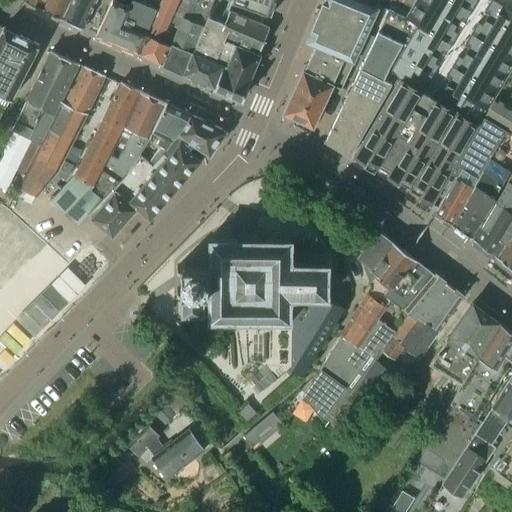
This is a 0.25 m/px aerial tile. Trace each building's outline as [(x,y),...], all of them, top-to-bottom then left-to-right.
[(26,0),(25,2),(42,9),(44,10),(48,0),(26,0)] [(61,18),(69,0),(48,0),(44,10),(61,18)] [(84,29),(97,0),(71,0),(62,19),(84,29)] [(136,52),(155,9),(133,0),(130,0),(128,7),(111,0),(96,32),(96,35),(136,52)] [(161,63),(176,28),(167,25),(177,0),(159,0),(160,1),(137,52),(161,63)] [(182,73),(205,18),(201,16),(205,7),(197,4),(198,0),(187,0),(188,1),(162,65),(182,74),(182,73)] [(229,0),(269,14),(269,15),(270,15),(275,0),(229,0)] [(376,8),(357,0),(322,0),(320,6),(369,26),(377,8),(376,8)] [(449,173),(511,65),(511,12),(491,0),(415,0),(404,19),(416,24),(405,44),(390,68),(399,79),(352,158),(364,165),(367,161),(378,168),(379,164),(390,170),(386,177),(398,184),(402,177),(423,189),(418,198),(430,205),(449,173)] [(369,26),(320,6),(312,24),(360,44),(369,26)] [(258,54),(268,28),(224,9),(219,21),(213,36),(234,44),(258,54)] [(223,68),(234,44),(213,36),(219,21),(207,16),(182,73),(213,87),(221,67),(223,68)] [(349,156),(391,83),(389,67),(388,66),(402,43),(405,44),(416,24),(404,19),(399,16),(398,16),(401,18),(391,37),(377,31),(325,140),(324,141),(349,156)] [(360,44),(312,24),(305,42),(315,46),(352,62),(360,44)] [(0,117),(37,46),(35,45),(22,38),(0,27),(0,117)] [(260,55),(258,54),(234,44),(223,68),(221,67),(213,87),(241,99),(260,55)] [(340,89),(352,62),(315,46),(307,62),(303,71),(331,85),(340,89)] [(52,115),(78,64),(50,50),(10,131),(39,145),(54,116),(52,115)] [(57,170),(85,114),(104,76),(83,66),(64,102),(61,101),(54,116),(39,145),(33,156),(32,160),(57,171),(57,170)] [(309,132),(331,85),(303,71),(283,113),(295,118),(292,124),(309,132)] [(101,166),(138,92),(119,83),(106,109),(73,176),(48,202),(78,223),(86,214),(88,215),(120,184),(101,166)] [(142,156),(167,105),(138,92),(101,166),(120,184),(125,179),(123,177),(142,156)] [(511,110),(494,100),(451,174),(452,175),(434,211),(451,223),(507,129),(511,131),(511,110)] [(166,148),(191,116),(167,105),(142,156),(159,171),(171,152),(166,148)] [(217,142),(225,131),(204,121),(191,116),(166,148),(171,152),(183,138),(209,154),(217,142)] [(511,164),(511,131),(507,129),(451,223),(469,237),(494,196),(493,195),(511,164)] [(172,193),(188,176),(206,155),(208,156),(209,154),(183,138),(171,152),(159,171),(142,156),(123,177),(125,179),(120,184),(88,215),(112,237),(135,210),(149,220),(172,193)] [(38,193),(56,172),(57,171),(32,160),(31,160),(25,173),(18,187),(31,193),(32,193),(36,195),(38,193)] [(511,172),(500,193),(474,238),(473,240),(496,256),(511,230),(511,172)] [(397,302),(427,267),(379,230),(357,257),(362,262),(371,286),(366,294),(370,297),(371,294),(374,296),(382,283),(386,286),(382,293),(390,298),(397,302)] [(511,230),(496,256),(495,257),(511,270),(511,230)] [(176,266),(176,272),(182,272),(182,289),(176,289),(176,294),(180,294),(180,299),(182,299),(181,317),(209,317),(210,319),(289,320),(289,319),(291,319),(290,369),(302,376),(344,308),(332,300),(323,300),(323,297),(327,297),(327,265),(300,264),(293,264),(290,264),(291,240),(262,240),(262,234),(259,234),(259,231),(241,231),(241,234),(238,234),(238,239),(210,239),(210,267),(185,266),(186,261),(181,261),(181,266),(176,266)] [(47,252),(31,268),(64,301),(80,285),(47,252)] [(31,268),(16,283),(48,316),(64,301),(31,268)] [(419,356),(463,296),(434,273),(404,311),(410,315),(382,351),(394,359),(404,345),(419,356)] [(16,283),(0,298),(33,331),(48,316),(16,283)] [(326,400),(338,409),(386,344),(368,331),(390,298),(382,293),(386,286),(382,283),(374,296),(371,294),(370,297),(366,294),(341,334),(319,370),(338,384),(326,400)] [(0,298),(0,328),(17,346),(33,331),(0,298)] [(460,381),(498,322),(488,314),(482,311),(472,303),(429,362),(460,381)] [(477,419),(509,367),(511,368),(511,332),(498,322),(458,389),(416,462),(445,479),(474,434),(482,422),(477,419)] [(0,328),(0,359),(2,361),(17,346),(0,328)] [(367,409),(393,373),(376,361),(349,396),(367,409)] [(511,421),(511,375),(491,408),(511,421)] [(165,428),(185,414),(177,404),(158,418),(165,428)] [(283,425),(272,412),(243,436),(254,449),(283,425)] [(198,465),(193,458),(204,450),(188,429),(163,448),(155,438),(158,435),(148,426),(129,446),(145,463),(152,457),(167,477),(175,471),(176,474),(178,477),(181,479),(184,480),(187,480),(190,480),(193,479),(195,477),(197,474),(198,471),(198,468),(198,465)] [(495,447),(474,434),(445,479),(441,484),(462,498),(495,447)] [(511,484),(511,434),(489,468),(511,484)]
